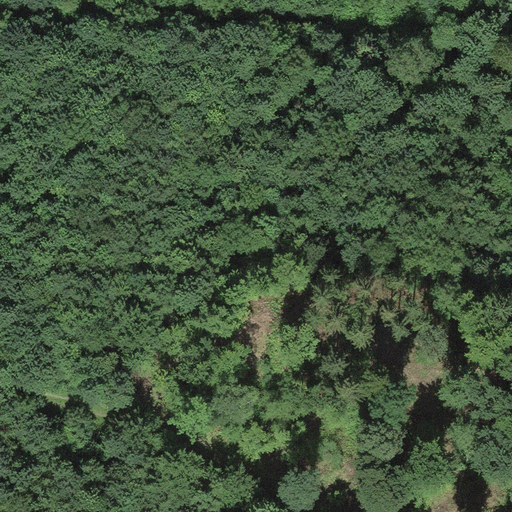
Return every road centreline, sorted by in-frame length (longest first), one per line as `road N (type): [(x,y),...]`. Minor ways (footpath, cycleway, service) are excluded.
road 1 (track): [(0,15),(511,22)]
road 2 (track): [(0,390),(74,402),(259,477),(300,511)]
